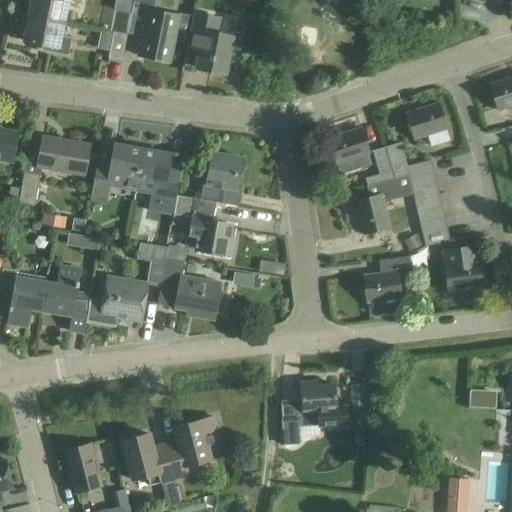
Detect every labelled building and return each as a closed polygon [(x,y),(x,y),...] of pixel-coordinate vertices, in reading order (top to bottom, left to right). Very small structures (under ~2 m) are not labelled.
[(30,0),(27,16),(62,23),(66,0),(30,0)] [(147,10),(141,40),(138,56),(165,62),(175,15),(147,10)] [(198,52),(195,68),(223,73),(230,38),(217,35),(220,21),(192,14),(185,49),(198,52)] [(59,37),(62,23),(27,16),(22,42),(49,47),(48,52),(67,56),(70,39),(59,37)] [(108,58),(122,60),(127,36),(113,33),(108,58)] [(511,76),(490,83),(499,110),(511,105),(511,76)] [(407,113),(415,139),(448,129),(439,102),(407,113)] [(361,168),(358,158),(370,154),(362,127),(329,137),(338,169),(344,173),(361,168)] [(0,160),(13,162),(19,131),(0,128),(0,160)] [(85,174),(90,144),(42,136),(39,154),(28,152),(18,203),(33,206),(41,167),(85,174)] [(386,147),(395,179),(409,175),(407,166),(401,143),(386,147)] [(108,172),(96,170),(91,200),(106,202),(109,184),(135,188),(142,149),(113,144),(108,172)] [(368,186),(381,182),(395,179),(386,147),(373,151),(379,175),(366,178),(368,186)] [(169,154),(142,149),(135,188),(149,191),(146,209),(173,214),(176,196),(177,196),(177,195),(179,184),(164,182),(169,154)] [(211,154),(206,183),(202,182),(199,199),(215,202),(222,203),(225,187),(237,189),(242,159),(211,154)] [(407,166),(409,175),(409,178),(434,172),(431,161),(407,166)] [(409,178),(412,190),(437,184),(434,172),(409,178)] [(409,175),(395,179),(381,182),(368,186),(371,196),(356,200),(364,234),(391,228),(384,202),(413,193),(412,190),(409,178),(409,175)] [(412,190),(413,193),(415,202),(440,195),(437,184),(412,190)] [(176,196),(173,214),(185,216),(191,217),(188,234),(198,236),(196,249),(229,255),(232,237),(227,236),(230,224),(211,221),(215,202),(199,199),(177,195),(177,196),(176,196)] [(415,202),(417,213),(442,207),(440,195),(415,202)] [(445,218),(442,207),(417,213),(420,224),(445,218)] [(43,214),(41,226),(65,230),(67,218),(43,214)] [(173,214),(171,225),(183,227),(185,216),(173,214)] [(420,224),(423,235),(448,230),(445,218),(420,224)] [(450,241),(448,230),(423,235),(425,247),(450,241)] [(417,234),(404,241),(410,252),(423,245),(417,234)] [(100,239),(84,236),(83,248),(99,251),(100,239)] [(147,280),(161,283),(166,258),(167,248),(140,244),(137,259),(151,262),(147,280)] [(478,260),(477,246),(444,250),(446,264),(445,264),(449,291),(482,288),(479,260),(478,260)] [(413,275),(411,256),(385,259),(386,272),(365,275),(368,303),(402,299),(400,276),(413,275)] [(176,260),(166,258),(161,283),(161,286),(179,289),(176,309),(185,310),(184,316),(214,321),(221,282),(182,276),(184,262),(176,260)] [(285,265),(261,261),(260,272),(284,276),(285,265)] [(56,282),(45,281),(40,311),(71,316),(70,322),(68,332),(84,334),(85,325),(89,299),(75,296),(79,270),(59,267),(56,282)] [(30,310),(40,311),(45,281),(15,276),(16,270),(2,268),(0,282),(0,294),(12,296),(8,322),(28,325),(30,310)] [(236,284),(256,286),(257,274),(237,272),(236,284)] [(116,317),(141,321),(143,314),(147,284),(107,277),(107,281),(103,281),(101,294),(105,295),(103,302),(90,299),(86,321),(114,326),(116,317)] [(317,382),(301,383),(302,401),(280,402),(282,419),(284,446),(298,445),(297,428),(347,425),(346,408),(336,409),(334,385),(317,387),(317,382)] [(353,413),(367,412),(365,383),(352,384),(353,413)] [(467,390),(466,407),(493,408),(494,392),(467,390)] [(174,480),(188,476),(186,466),(210,460),(200,421),(174,427),(177,438),(180,448),(167,451),(167,449),(166,449),(174,480)] [(151,445),(148,434),(123,441),(133,480),(146,477),(149,486),(174,480),(166,449),(153,452),(151,445)] [(63,451),(67,467),(64,468),(67,477),(70,476),(74,493),(102,486),(91,444),(63,451)] [(258,470),(256,459),(242,461),(244,472),(258,470)] [(0,506),(4,505),(0,492),(12,489),(5,460),(0,461),(0,506)] [(447,498),(445,511),(466,511),(467,499),(447,498)]
